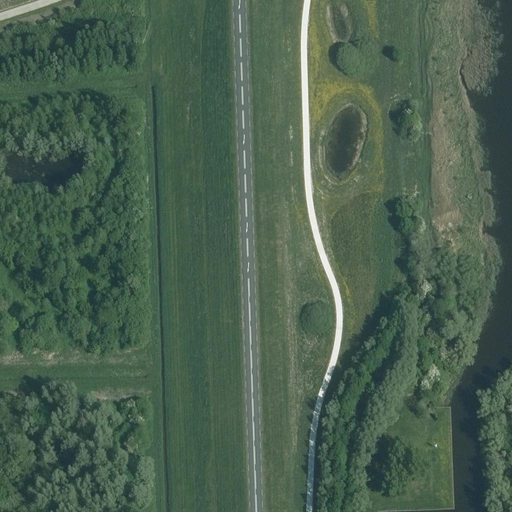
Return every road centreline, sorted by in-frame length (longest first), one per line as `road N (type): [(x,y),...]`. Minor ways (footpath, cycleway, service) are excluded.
road 1 (primary): [(256,511),(238,0)]
road 2 (track): [(153,383),(142,78),(0,84)]
road 3 (track): [(0,385),(153,383),(157,511)]
road 4 (track): [(0,102),(142,95)]
